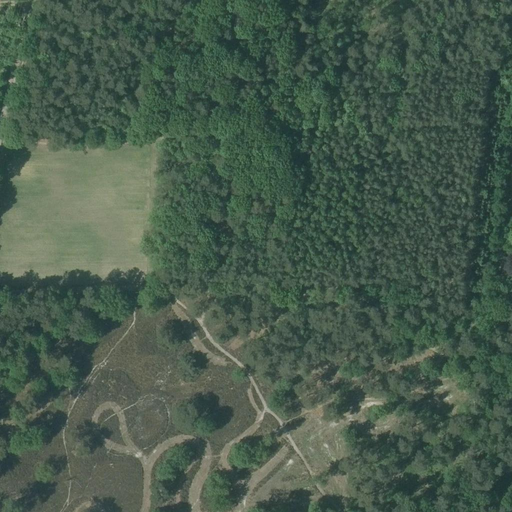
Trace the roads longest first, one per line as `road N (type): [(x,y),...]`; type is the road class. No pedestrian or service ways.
road 1 (unknown): [(511,154),(486,370),(410,333),(380,302),(310,281),(207,280),(165,290)]
road 2 (track): [(165,290),(0,294)]
road 3 (unclassified): [(0,134),(10,61),(33,0)]
